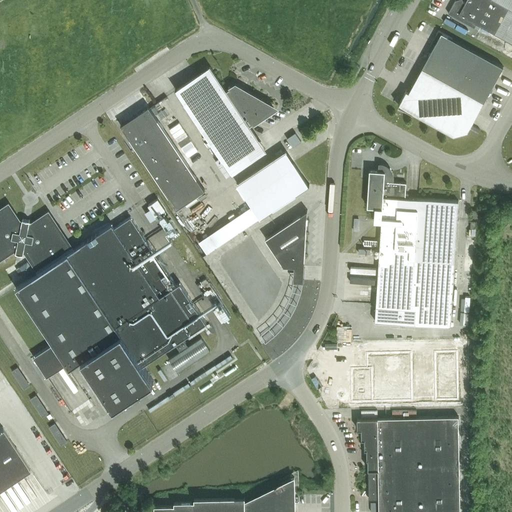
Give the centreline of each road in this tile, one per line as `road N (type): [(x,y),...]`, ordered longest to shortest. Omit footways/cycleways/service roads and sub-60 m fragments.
road 1 (unclassified): [(280,367),(326,305),(337,147),(349,112)]
road 2 (unclassified): [(63,511),(280,367)]
road 3 (unclassified): [(0,173),(209,37)]
road 4 (unclassified): [(344,511),(333,444),(280,367)]
road 5 (unclassified): [(209,37),(349,112)]
road 6 (unclassified): [(477,178),(349,112)]
road 7 (unclassified): [(349,112),(410,0)]
